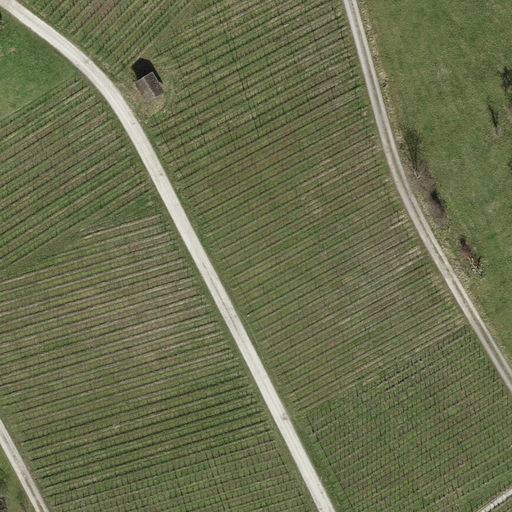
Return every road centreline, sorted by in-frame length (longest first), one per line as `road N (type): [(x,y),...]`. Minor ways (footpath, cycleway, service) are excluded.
road 1 (track): [(4,0),(71,50),(123,111),(329,511)]
road 2 (track): [(350,0),(405,192),(511,379)]
